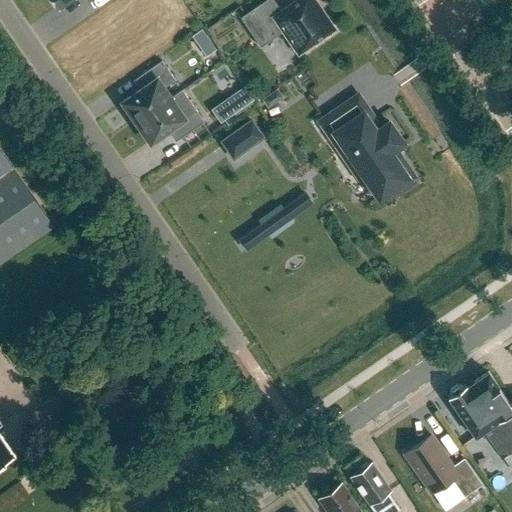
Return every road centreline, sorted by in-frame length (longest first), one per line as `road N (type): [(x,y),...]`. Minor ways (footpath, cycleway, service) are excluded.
road 1 (residential): [(1,0),(241,350)]
road 2 (tertiary): [(224,511),(511,312)]
road 3 (unclassified): [(511,124),(426,0)]
